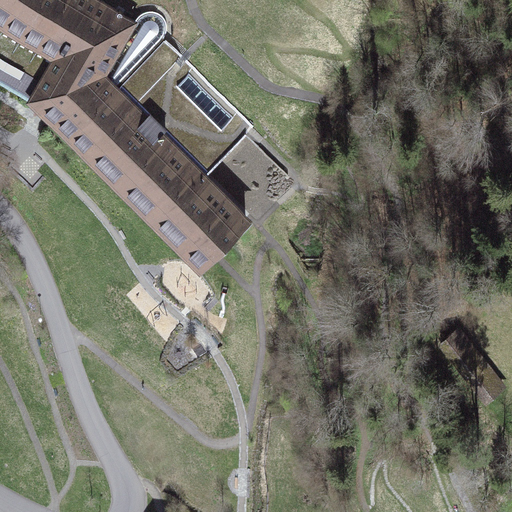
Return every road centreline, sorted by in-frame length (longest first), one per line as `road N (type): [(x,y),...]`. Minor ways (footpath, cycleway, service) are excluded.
road 1 (unknown): [(59,339),(79,337),(201,440),(223,447),(247,441),(261,368),(261,254),(298,196),(330,192)]
road 2 (unknown): [(411,511),(391,488),(387,464),(372,465),(364,507),(357,475),(366,421),(329,387),(319,366),(323,327),(271,234)]
road 3 (unknown): [(354,123),(337,103),(263,83),(190,0)]
